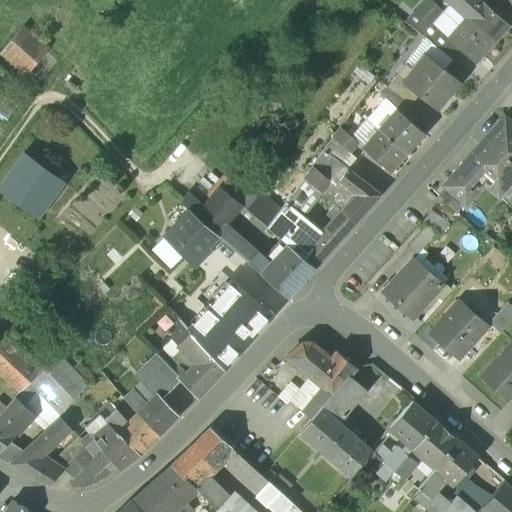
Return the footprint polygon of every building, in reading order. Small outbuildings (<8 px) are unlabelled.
[(482,1),(481,0),(447,0),(467,18),(468,17),(482,1)] [(511,0),(499,0),(511,11),(511,0)] [(482,1),(468,17),(495,41),(509,25),(482,1)] [(435,6),(414,30),(442,53),(452,42),(449,39),(434,25),(444,14),(435,6)] [(495,41),(468,17),(467,18),(449,39),(452,42),(475,63),(495,41)] [(22,29),(1,53),(26,75),(47,51),(22,29)] [(459,81),(428,56),(415,72),(406,64),(395,77),(419,97),(435,110),(459,81)] [(419,97),(395,77),(387,88),(393,93),(411,107),(419,97)] [(411,107),(393,93),(386,101),(396,110),(397,110),(403,115),(411,107)] [(403,115),(397,110),(396,110),(379,129),(406,153),(424,134),(403,115)] [(511,129),(502,121),(452,177),(468,191),(484,173),(503,190),(511,180),(511,129)] [(358,143),(340,128),(333,138),(349,152),(349,153),(358,143)] [(406,153),(379,129),(362,148),(389,172),(406,153)] [(333,138),(323,151),(339,163),(349,152),(333,138)] [(339,163),(323,151),(310,168),(312,170),(304,179),(321,194),(334,176),(339,180),(347,169),(339,163)] [(25,154),(0,187),(0,190),(36,218),(63,183),(25,154)] [(366,185),(347,169),(339,180),(357,195),(366,185)] [(228,177),(202,208),(223,226),(225,224),(250,194),(228,177)] [(468,191),(452,177),(449,181),(451,182),(446,188),(465,205),(471,199),(466,194),(468,191)] [(321,194),(304,179),(285,204),(297,214),(302,218),(321,194)] [(511,180),(503,190),(498,195),(508,204),(511,198),(511,180)] [(357,195),(343,212),(356,223),(380,195),(366,185),(357,195)] [(465,205),(446,188),(438,196),(457,213),(465,205)] [(202,208),(186,194),(179,202),(220,238),(250,264),(258,254),(225,224),(223,226),(202,208)] [(274,214),(256,199),(247,210),(264,224),(274,214)] [(285,204),(268,227),(279,237),(297,214),(285,204)] [(343,212),(335,205),(326,216),(333,223),(347,234),(356,223),(343,212)] [(450,225),(432,210),(423,222),(441,236),(450,225)] [(220,238),(189,211),(165,236),(189,261),(193,265),(208,250),(220,238)] [(302,218),(297,214),(279,237),(316,268),(347,234),(333,223),(322,236),(302,218)] [(275,236),(266,228),(265,229),(261,233),(271,241),(275,236)] [(288,247),(261,275),(265,278),(287,298),(314,269),(288,247)] [(407,247),(388,267),(398,276),(411,262),(413,263),(416,259),(418,257),(407,247)] [(413,263),(411,262),(398,276),(385,291),(413,317),(443,283),(416,259),(413,263)] [(193,265),(189,261),(181,270),(197,286),(205,277),(193,265)] [(197,286),(181,270),(172,280),(187,296),(197,286)] [(234,282),(208,308),(246,345),(272,318),(234,282)] [(459,302),(431,333),(458,358),(487,327),(459,302)] [(511,306),(507,302),(489,323),(501,333),(511,320),(511,306)] [(246,345),(208,308),(186,331),(190,335),(201,347),(223,368),(246,345)] [(201,347),(190,335),(179,347),(189,358),(201,347)] [(3,337),(0,340),(0,375),(19,393),(40,372),(3,337)] [(511,338),(479,376),(508,403),(511,398),(511,338)] [(330,360),(309,343),(303,343),(285,358),(321,387),(331,396),(341,384),(355,367),(336,353),(330,360)] [(223,368),(201,347),(189,358),(196,365),(192,369),(208,385),(223,368)] [(180,381),(154,354),(134,374),(156,396),(156,395),(161,400),(180,382),(180,381)] [(208,385),(192,369),(180,381),(180,382),(196,398),(208,385)] [(331,396),(321,407),(335,419),(354,396),(341,384),(331,396)] [(331,396),(321,387),(311,399),(301,411),(311,420),(321,407),(331,396)] [(401,389),(379,416),(392,426),(413,402),(415,400),(401,389)] [(300,390),(290,402),(301,411),(311,399),(300,390)] [(145,406),(131,392),(122,398),(137,414),(145,406)] [(161,400),(156,395),(156,396),(145,406),(137,414),(138,415),(157,437),(177,417),(161,400)] [(436,422),(413,402),(392,426),(390,429),(403,441),(413,449),(436,422)] [(19,412),(9,405),(0,415),(0,421),(13,432),(28,413),(31,409),(27,406),(25,409),(24,407),(19,412)] [(51,421),(33,406),(31,409),(28,413),(45,428),(51,421)] [(311,420),(299,434),(328,459),(350,433),(335,419),(321,407),(311,420)] [(115,410),(104,421),(117,435),(127,425),(115,410)] [(157,437),(138,415),(127,425),(117,435),(137,456),(157,437)] [(58,416),(48,427),(40,435),(51,447),(71,429),(58,416)] [(104,421),(99,416),(85,429),(94,440),(110,460),(119,472),(137,456),(117,435),(104,421)] [(392,426),(379,416),(371,427),(384,437),(390,429),(392,426)] [(0,452),(16,434),(13,432),(0,421),(0,452)] [(436,422),(413,449),(436,470),(460,442),(436,422)] [(210,429),(171,466),(190,485),(196,480),(220,457),(231,447),(227,444),(210,429)] [(350,433),(328,459),(349,478),(371,452),(350,433)] [(40,435),(8,464),(33,479),(34,479),(51,463),(44,454),(51,447),(40,435)] [(110,460),(94,440),(74,457),(75,459),(84,467),(92,477),(110,460)] [(390,457),(384,463),(394,472),(408,456),(413,449),(403,441),(390,457)] [(460,442),(436,470),(446,478),(454,485),(477,457),(460,442)] [(245,460),(231,447),(220,457),(235,471),(245,460)] [(390,457),(380,449),(375,455),(384,463),(390,457)] [(408,456),(394,472),(403,480),(417,464),(408,456)] [(75,459),(63,471),(72,479),(84,467),(75,459)] [(280,493),(245,460),(235,471),(269,504),(280,493)] [(51,463),(34,479),(48,485),(63,471),(51,463)] [(171,466),(131,501),(140,511),(172,511),(196,491),(190,485),(171,466)] [(436,470),(423,484),(433,493),(444,482),(443,481),(446,478),(436,470)] [(209,493),(196,480),(190,485),(196,491),(203,498),(209,493)] [(511,511),(511,487),(504,481),(481,508),(485,511),(511,511)] [(433,493),(423,484),(419,489),(420,490),(417,493),(426,501),(433,493)] [(209,493),(203,498),(216,511),(224,502),(212,490),(209,493)] [(261,511),(301,511),(280,493),(269,504),(261,511)] [(224,502),(216,511),(217,511),(249,511),(231,495),(224,502)] [(474,511),(456,496),(444,511),(445,511),(474,511)] [(140,511),(131,501),(120,511),(140,511)] [(28,511),(12,502),(5,511),(28,511)]
